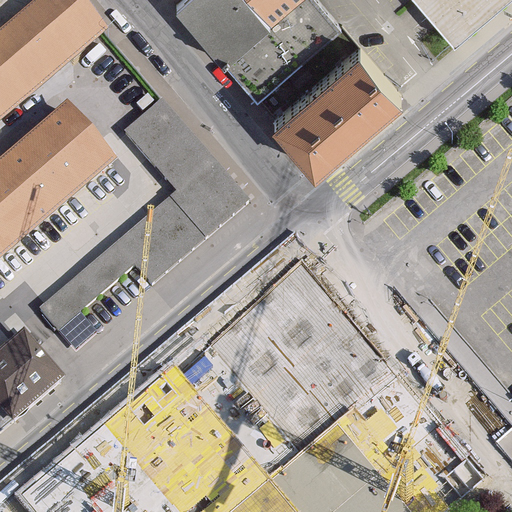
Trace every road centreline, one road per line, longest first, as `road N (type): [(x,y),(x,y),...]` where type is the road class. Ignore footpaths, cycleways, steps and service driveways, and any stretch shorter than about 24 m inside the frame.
road 1 (primary): [(310,225),(0,488)]
road 2 (unknown): [(350,304),(92,511)]
road 3 (unclassified): [(310,225),(511,459)]
road 4 (unclassified): [(117,0),(310,225)]
road 5 (primary): [(511,55),(310,225)]
